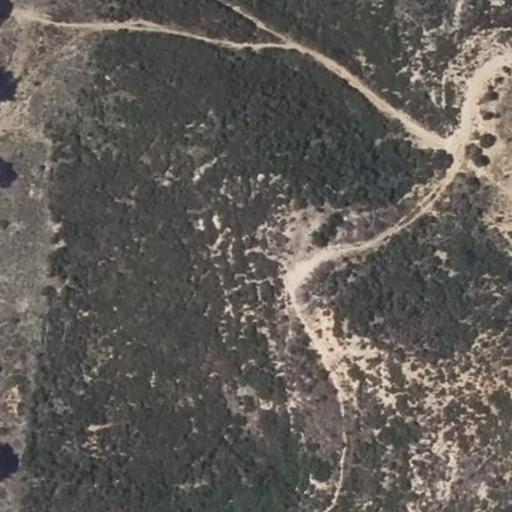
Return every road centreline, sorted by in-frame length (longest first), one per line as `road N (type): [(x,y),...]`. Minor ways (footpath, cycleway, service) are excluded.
road 1 (track): [(511,53),(484,62),(469,82),(447,162),(404,214),(293,276),(297,317),(337,393),(338,434),(329,466),(275,511)]
road 2 (track): [(0,5),(199,34),(300,37),(450,150)]
